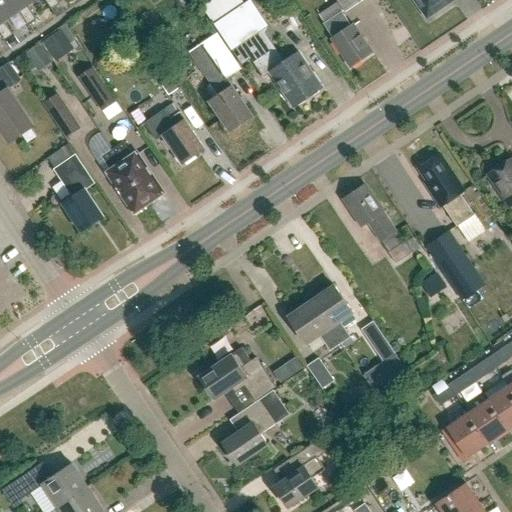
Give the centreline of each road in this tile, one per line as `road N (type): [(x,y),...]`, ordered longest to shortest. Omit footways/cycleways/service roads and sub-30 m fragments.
road 1 (secondary): [(79,322),(511,33)]
road 2 (residential): [(208,511),(79,322)]
road 3 (residential): [(79,322),(0,202)]
